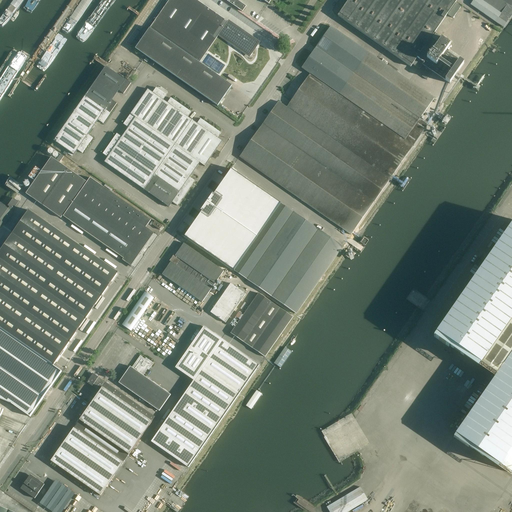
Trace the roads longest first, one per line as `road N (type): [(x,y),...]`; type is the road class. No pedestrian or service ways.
road 1 (unclassified): [(175,222),(88,159),(146,70),(237,135)]
road 2 (unclassified): [(0,473),(175,222)]
road 3 (unclassified): [(237,135),(331,0)]
road 4 (unknown): [(459,0),(462,61),(444,86),(426,86),(383,54)]
road 5 (unknown): [(125,268),(32,205),(0,239)]
